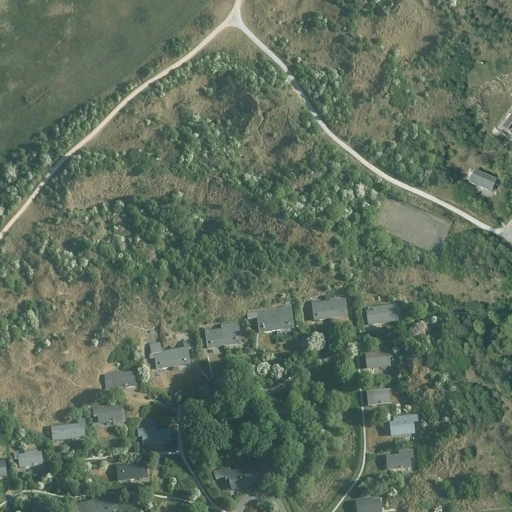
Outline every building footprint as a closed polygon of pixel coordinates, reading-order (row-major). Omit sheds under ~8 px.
[(511,114),(502,128),(511,136),(511,114)] [(470,184),(491,193),(496,181),(475,172),(470,184)] [(328,303),(330,320),(335,319),(334,315),(346,314),(344,300),(328,303)] [(330,320),(328,303),(319,304),(319,302),(311,303),(312,310),(316,310),(317,321),(330,320)] [(394,306),(366,310),(367,320),(369,319),(370,326),(387,323),(387,319),(390,319),(390,320),(392,319),(393,322),(397,322),(394,306)] [(281,309),(273,310),(276,331),(280,330),(280,326),(292,325),(289,307),(281,308),(281,309)] [(276,331),(273,310),(255,312),(257,319),(257,321),(261,321),(263,333),(276,331)] [(237,323),(220,326),(221,330),(224,347),(229,346),(228,343),(240,341),(238,328),(237,323)] [(208,328),(204,328),(205,333),(206,338),(207,349),(211,349),(224,347),(221,330),(211,332),(209,333),(209,332),(208,328)] [(187,350),(190,350),(189,343),(183,343),(184,349),(170,351),(172,367),(177,366),(177,364),(189,362),(187,350)] [(172,367),(170,351),(161,353),(159,344),(149,346),(150,351),(148,351),(149,360),(158,359),(160,369),(172,367)] [(389,367),(388,359),(392,358),(391,349),(387,349),(387,348),(384,349),(374,351),(375,356),(365,357),(366,363),(370,363),(371,369),(389,367)] [(135,386),(134,374),(104,377),(105,383),(114,382),(115,389),(135,386)] [(389,391),(366,394),(367,400),(370,400),(370,406),(387,404),(387,401),(390,400),(389,391)] [(121,421),(120,408),(93,411),(94,417),(101,417),(102,423),(121,421)] [(80,437),(80,439),(86,438),(83,417),(77,418),(78,426),(56,428),(51,428),(52,436),(59,435),(60,441),(77,439),(77,437),(80,437)] [(395,437),(413,435),(412,424),(418,423),(417,417),(393,419),(393,424),(389,424),(390,431),(394,430),(395,437)] [(154,429),(137,431),(138,437),(142,437),(142,440),(145,439),(146,446),(166,444),(165,439),(169,439),(168,430),(155,431),(154,429)] [(42,466),(40,453),(37,453),(37,451),(13,454),(14,461),(18,460),(19,463),(22,462),(23,469),(42,466)] [(399,457),(386,458),(387,465),(389,464),(390,471),(407,469),(407,465),(410,464),(409,460),(413,460),(412,451),(398,453),(399,457)] [(126,466),(116,467),(117,474),(123,473),(124,481),(127,481),(144,479),(143,475),(146,475),(145,466),(149,466),(149,461),(139,462),(140,466),(126,468),(126,466)] [(259,466),(243,470),(247,487),(263,482),(259,466)] [(231,491),(247,487),(243,470),(229,474),(228,469),(214,474),(215,480),(224,478),(226,484),(229,483),(231,491)] [(108,497),(92,502),(94,511),(112,511),(117,510),(114,500),(109,501),(108,497)] [(75,501),(69,502),(70,508),(71,511),(94,511),(92,502),(79,505),(76,506),(75,501)] [(380,511),(379,501),(356,504),(357,510),(361,510),(361,511),(380,511)]
